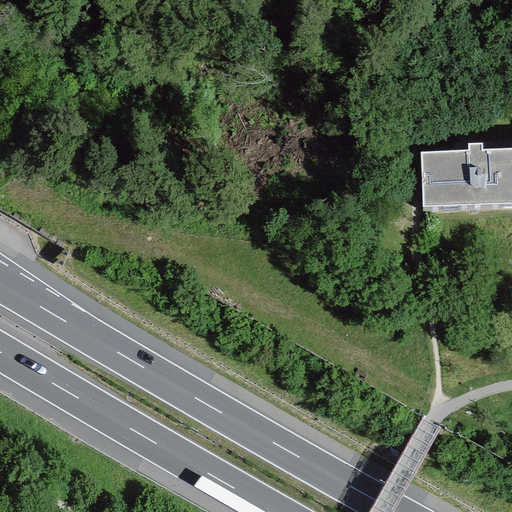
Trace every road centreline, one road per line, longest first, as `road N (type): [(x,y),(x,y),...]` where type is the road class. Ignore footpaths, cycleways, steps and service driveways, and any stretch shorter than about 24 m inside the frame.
road 1 (motorway): [(398,511),(0,282)]
road 2 (motorway): [(0,352),(272,511)]
